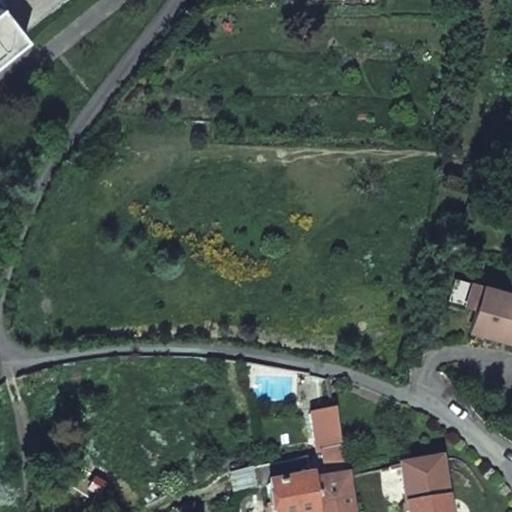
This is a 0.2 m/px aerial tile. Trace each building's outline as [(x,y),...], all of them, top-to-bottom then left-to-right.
[(0,0),(0,5),(24,34),(65,0),(0,0)] [(0,57),(21,40),(0,13),(0,57)] [(509,343),(511,333),(511,294),(480,286),(471,283),(465,305),(474,307),(467,330),(488,337),(509,343)] [(309,413),(316,453),(328,451),(339,449),(332,410),(320,412),(309,413)] [(328,451),(331,469),(342,467),(339,449),(328,451)] [(251,478),(253,488),(263,486),(309,478),(305,457),(250,467),(251,478)] [(400,484),(404,511),(445,511),(442,495),(436,460),(398,467),(400,484)] [(315,472),(317,481),(344,478),(342,467),(331,469),(315,472)] [(387,469),(389,486),(400,484),(398,467),(387,469)] [(263,486),(267,511),(313,511),(309,483),(309,478),(263,486)] [(309,483),(313,511),(331,511),(349,509),(344,478),(317,481),(309,483)]
